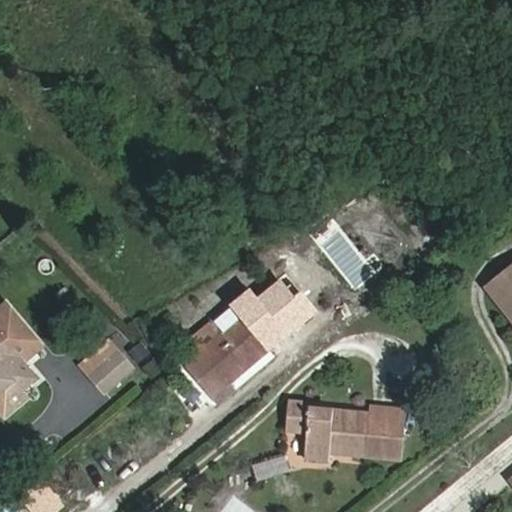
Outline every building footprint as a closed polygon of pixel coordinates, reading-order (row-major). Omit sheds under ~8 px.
[(275,269),(296,258),(289,243),(267,255),(275,269)] [(511,269),(488,289),(511,318),(511,269)] [(216,397),(288,336),(316,312),(285,275),(257,299),(251,292),(233,306),(244,319),(207,351),(189,366),(216,397)] [(195,338),(207,351),(244,319),(233,306),(195,338)] [(0,411),(7,420),(31,401),(24,392),(38,380),(0,334),(0,411)] [(120,351),(90,377),(106,395),(135,370),(120,351)] [(333,452),(396,459),(402,460),(403,453),(406,410),(389,409),(389,416),(370,415),(311,410),(311,402),(290,400),(289,409),(286,433),(307,435),(305,462),(332,465),(333,452)] [(370,407),(370,415),(389,416),(389,409),(370,407)] [(252,463),(257,480),(286,472),(281,455),(252,463)]
